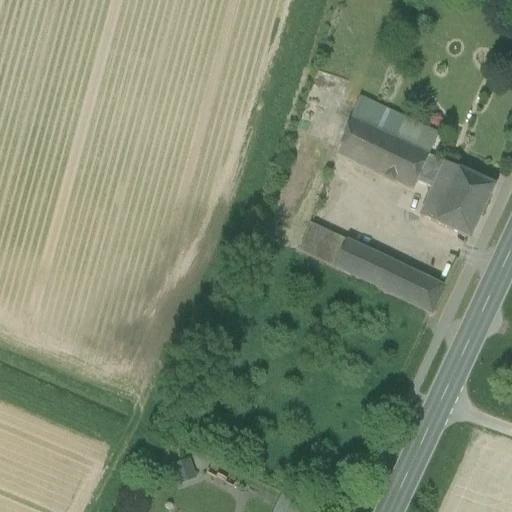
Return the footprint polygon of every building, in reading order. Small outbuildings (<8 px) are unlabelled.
[(364,99),(352,124),(429,159),(440,134),(364,99)] [(415,186),(429,159),(352,124),(337,160),(412,193),(415,186)] [(429,159),(415,186),(432,194),(445,166),(429,159)] [(432,194),(421,219),(470,241),(494,189),(445,166),(432,194)] [(348,245),(311,227),(300,255),(335,272),(348,245)] [(443,291),(348,245),(335,272),(430,319),(443,291)] [(187,459),(172,464),(178,483),(193,478),(187,459)]
